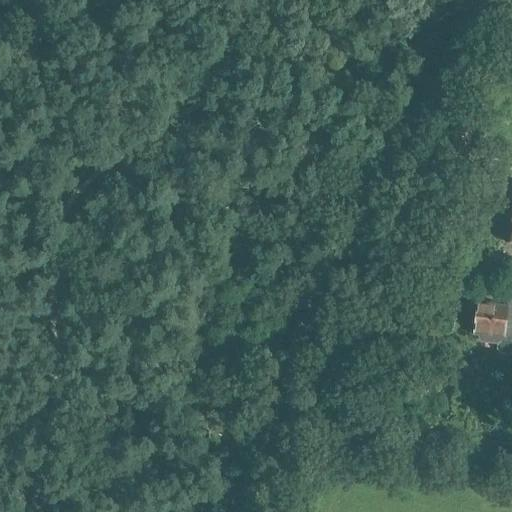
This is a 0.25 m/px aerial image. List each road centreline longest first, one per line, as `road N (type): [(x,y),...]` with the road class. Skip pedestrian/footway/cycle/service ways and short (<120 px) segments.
road 1 (unknown): [(236,511),(325,291),(433,89),(463,0)]
road 2 (track): [(300,511),(511,49)]
